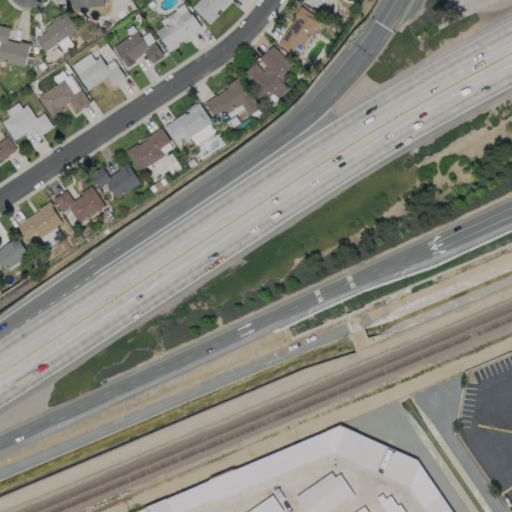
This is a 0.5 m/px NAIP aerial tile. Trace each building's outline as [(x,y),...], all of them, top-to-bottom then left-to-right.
[(103,0),(104,6),(72,10),(70,0),(103,0)] [(229,0),(226,3),(226,2),(216,12),(218,15),(209,24),(192,7),(198,0),(229,0)] [(329,0),(325,11),(302,1),(302,0),(329,0)] [(183,4),(190,15),(192,14),(201,27),(178,43),(179,44),(168,52),(165,47),(166,46),(155,30),(163,25),(159,20),(183,4)] [(320,20),(302,46),(297,43),(290,54),(277,44),(294,18),(292,17),(300,6),(320,20)] [(69,15),(68,16),(77,30),(44,52),(35,38),(45,31),(43,28),(52,22),(49,18),(52,16),(53,17),(59,14),(60,15),(66,11),(69,15)] [(7,40),(19,43),(20,41),(29,43),(23,67),(0,61),(0,45),(1,42),(0,41),(0,24),(10,28),(7,40)] [(137,30),(141,36),(148,31),(155,41),(154,41),(162,54),(152,62),(145,51),(134,59),(135,61),(126,67),(125,65),(126,65),(113,46),(130,35),(126,29),(132,25),(136,31),(137,30)] [(281,56),(284,59),(286,57),(296,68),(281,82),(287,88),(277,98),(269,89),(261,97),(250,86),(252,84),(241,73),(254,62),(263,71),(264,70),(263,69),(266,66),(258,58),(272,44),(282,55),(281,56)] [(89,53),(94,59),(99,55),(106,65),(113,60),(125,78),(114,86),(107,76),(104,78),(95,84),(87,90),(86,88),(86,87),(71,65),(89,53)] [(70,74),(90,103),(76,112),(69,101),(61,107),(62,109),(52,117),(38,96),(58,83),(53,76),(62,70),(67,76),(70,74)] [(241,81),(250,94),(251,94),(260,108),(248,115),(241,104),(227,113),(224,109),(213,116),(204,102),(216,95),(223,91),(223,90),(226,88),(225,86),(240,76),(241,78),(242,81),(241,81)] [(18,102),(22,107),(27,104),(36,117),(44,112),(53,126),(39,136),(32,125),(30,126),(31,128),(14,140),(2,121),(10,116),(6,110),(18,102)] [(198,102),(212,123),(178,145),(174,139),(172,140),(163,126),(165,125),(184,112),(185,114),(189,112),(187,110),(190,108),(189,107),(195,103),(195,104),(198,102)] [(169,141),(159,148),(163,155),(138,171),(125,151),(136,143),(137,145),(147,138),(146,136),(160,127),(169,141)] [(0,140),(7,136),(16,149),(15,150),(0,161),(0,140)] [(126,162),(139,182),(115,198),(104,182),(98,187),(89,174),(101,167),(108,177),(119,170),(117,168),(126,162)] [(91,185),(104,205),(78,222),(68,207),(62,212),(53,198),(66,190),(73,200),(82,195),(80,192),(91,185)] [(56,227),(62,236),(46,247),(36,232),(25,239),(16,225),(39,210),(38,208),(49,201),(52,205),(51,206),(62,223),(56,227)] [(17,238),(28,255),(4,270),(0,264),(0,248),(11,241),(11,242),(17,238)] [(385,444),(374,470),(331,451),(215,500),(214,497),(177,511),(129,511),(339,423),(385,444)] [(417,457),(454,511),(427,511),(409,485),(382,473),(391,451),(396,448),(417,457)] [(330,472),(333,477),(338,473),(353,494),(326,511),(305,511),(295,496),(330,472)] [(381,492),(385,498),(390,494),(397,504),(399,503),(405,511),(386,511),(376,496),(381,492)] [(282,509),(277,511),(243,511),(271,493),(282,509)]
